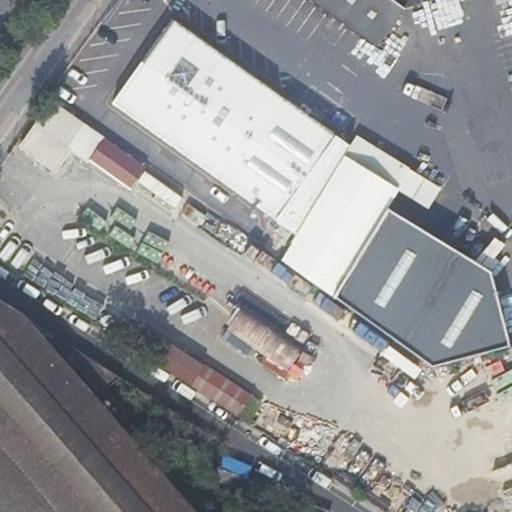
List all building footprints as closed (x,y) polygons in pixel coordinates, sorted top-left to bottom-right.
[(407,7),(396,0),(313,0),(379,46),(407,7)] [(415,0),(415,20),(467,19),(466,0),(415,0)] [(297,232),(345,153),(350,144),(349,144),(171,19),(112,100),(297,232)] [(127,188),(143,164),(46,99),(12,149),(51,176),(69,149),(127,188)] [(396,184),(345,153),(297,232),(283,258),(335,291),(385,203),(396,184)] [(385,203),(335,291),(427,359),(509,337),(493,268),(385,203)] [(448,238),(462,248),(478,226),(463,216),(448,238)] [(135,352),(240,420),(254,398),(149,331),(135,352)]
